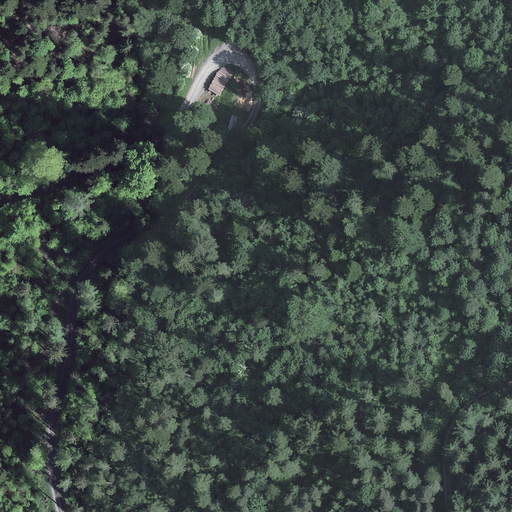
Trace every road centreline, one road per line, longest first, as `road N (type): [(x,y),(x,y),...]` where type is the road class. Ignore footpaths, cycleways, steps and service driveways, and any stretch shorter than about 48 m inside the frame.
road 1 (track): [(0,204),(143,149),(224,62),(246,63),(255,75),(247,127),(185,201),(155,226),(113,241),(83,271),(68,304),(69,360),(50,418),(49,469),(60,511)]
road 2 (track): [(511,385),(461,412),(444,462),(448,511)]
